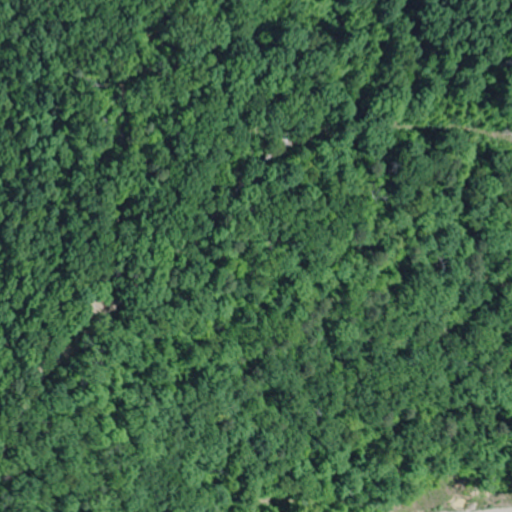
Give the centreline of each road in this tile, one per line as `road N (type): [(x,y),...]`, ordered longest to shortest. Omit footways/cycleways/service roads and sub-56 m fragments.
road 1 (residential): [(0,442),(107,204),(103,0)]
road 2 (residential): [(155,511),(241,475),(338,475),(507,511)]
